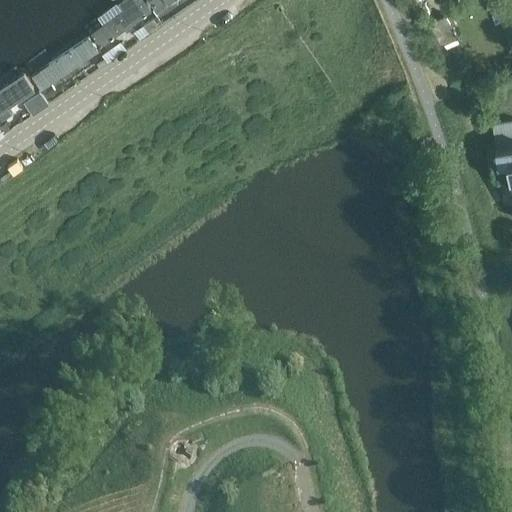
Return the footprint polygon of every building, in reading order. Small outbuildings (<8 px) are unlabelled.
[(106,0),(80,20),(105,53),(158,17),(146,0),(106,0)] [(149,0),(159,15),(181,0),(149,0)] [(445,14),(435,20),(439,27),(432,31),(436,39),(443,36),(448,42),(458,37),(445,14)] [(21,57),(45,95),(104,54),(80,20),(21,57)] [(0,70),(0,126),(43,97),(19,58),(0,70)] [(511,120),(492,123),(496,147),(500,172),(509,170),(511,182),(511,181),(511,120)] [(174,445),(171,449),(171,453),(173,459),(176,462),(179,464),(187,466),(191,465),(194,459),(196,454),(195,450),(196,448),(203,444),(200,439),(196,441),(193,442),(188,441),(183,441),(177,442),(174,445)] [(300,511),(291,470),(288,471),(283,472),(283,478),(261,484),(268,511),(300,511)]
